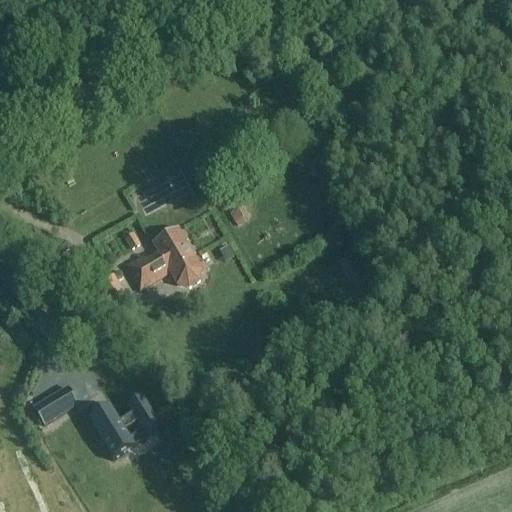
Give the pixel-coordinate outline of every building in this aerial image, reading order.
[(151,247),(158,257),(146,264),(143,259),(127,269),(141,292),(169,275),(178,290),(187,290),(200,282),(201,273),(176,232),(151,247)] [(133,237),(126,241),(132,252),(140,247),(133,237)] [(114,279),(101,286),(112,307),(125,299),(114,279)] [(0,298),(0,325),(14,313),(0,298)] [(68,391),(34,412),(44,429),(78,408),(68,391)] [(113,402),(90,416),(116,457),(139,443),(129,427),(141,420),(146,428),(155,423),(160,431),(166,428),(146,394),(130,403),(136,412),(124,419),(113,402)]
